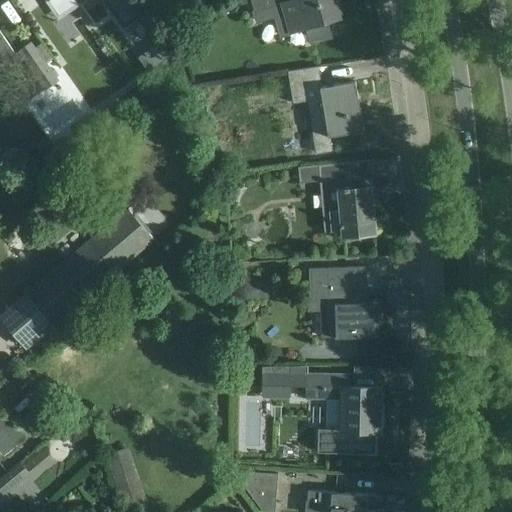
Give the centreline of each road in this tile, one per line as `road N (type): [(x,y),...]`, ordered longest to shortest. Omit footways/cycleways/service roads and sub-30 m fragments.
road 1 (tertiary): [(443,0),(473,207),(477,328),(467,511)]
road 2 (residential): [(396,0),(431,247),(429,511)]
